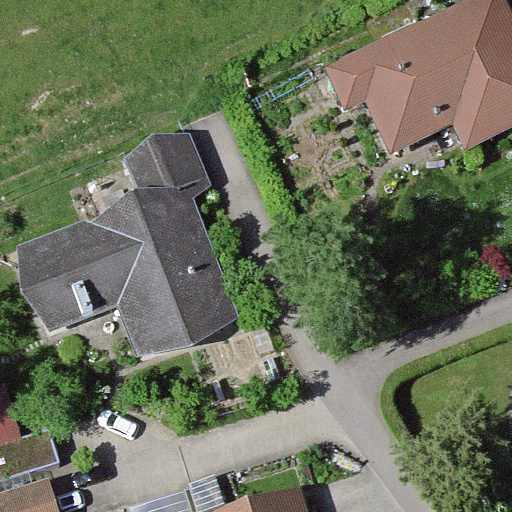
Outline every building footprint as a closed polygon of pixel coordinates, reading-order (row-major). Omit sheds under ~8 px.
[(511,149),(511,0),(499,0),(339,85),(359,123),(378,113),(405,164),(466,132),(483,164),(511,149)] [(213,204),(188,138),(132,159),(150,206),(20,255),(52,340),(126,312),(147,366),(245,330),(199,210),(213,204)] [(0,434),(23,429),(9,377),(0,379),(0,434)] [(0,493),(63,473),(52,438),(0,453),(0,493)] [(145,511),(194,511),(194,509),(220,505),(215,479),(142,492),(145,511)] [(59,511),(55,495),(0,509),(0,511),(59,511)] [(308,511),(305,500),(268,511),(308,511)]
